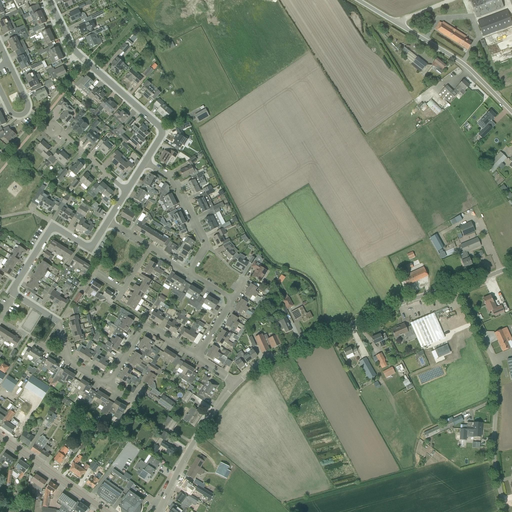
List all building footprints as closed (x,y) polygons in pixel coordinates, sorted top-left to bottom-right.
[(22,0),(25,5),(29,13),(35,10),(33,6),(30,8),(28,3),(28,2),(26,0),(22,0)] [(469,0),(477,18),(503,8),(500,0),(469,0)] [(31,19),(32,22),(43,17),(40,11),(37,13),(35,10),(29,13),(31,16),(33,15),(34,18),(31,19)] [(73,12),(69,14),(71,18),(70,19),(71,21),(72,21),(72,22),(77,19),(80,18),(81,21),(87,18),(85,15),(84,14),(83,13),(82,13),(81,13),(80,14),(78,10),(73,12)] [(478,21),(483,37),(511,25),(511,24),(507,10),(478,21)] [(89,17),(91,20),(104,14),(103,11),(89,17)] [(27,32),(28,35),(45,27),(43,24),(46,23),(43,17),(32,22),(33,25),(37,24),(38,27),(27,32)] [(0,22),(0,24),(2,29),(13,23),(12,20),(9,22),(7,19),(0,22)] [(87,31),(89,34),(90,33),(93,32),(92,29),(95,27),(91,21),(78,27),(82,34),(87,31)] [(435,29),(468,50),(472,43),(465,39),(466,38),(442,23),(442,24),(439,22),(435,29)] [(8,33),(10,36),(17,33),(15,29),(16,29),(15,26),(13,23),(2,29),(5,34),(8,33)] [(8,41),(11,47),(19,43),(16,37),(21,35),(21,34),(25,32),(28,38),(30,37),(28,35),(27,32),(25,28),(19,31),(17,33),(10,36),(11,39),(8,41)] [(40,30),(28,35),(30,37),(30,38),(36,35),(36,36),(39,34),(42,40),(41,40),(52,35),(49,29),(46,31),(41,33),(40,30)] [(90,36),(86,38),(91,48),(102,43),(100,38),(98,35),(96,37),(94,34),(91,35),(90,36)] [(45,42),(47,45),(55,41),(52,35),(41,40),(43,43),(45,42)] [(19,43),(11,47),(13,52),(16,51),(17,54),(27,50),(23,41),(19,43)] [(131,45),(127,41),(120,49),(125,54),(129,48),(131,45)] [(405,46),(400,52),(412,63),(417,57),(405,46)] [(48,56),(49,59),(50,58),(53,57),(61,53),(59,51),(60,50),(59,47),(58,48),(58,47),(50,51),(52,54),(48,56)] [(43,50),(37,53),(39,56),(50,50),(49,48),(43,50)] [(18,62),(19,65),(31,59),(27,61),(25,57),(30,54),(27,50),(17,55),(18,58),(17,59),(16,60),(17,62),(18,62)] [(53,57),(57,66),(62,64),(60,60),(63,59),(61,53),(53,57)] [(412,63),(411,65),(420,73),(424,76),(429,70),(425,67),(427,65),(417,57),(417,58),(412,63)] [(114,72),(118,75),(123,69),(121,67),(124,64),(117,58),(111,64),(114,66),(110,70),(113,73),(114,72)] [(437,70),(441,74),(443,72),(443,70),(446,65),(437,58),(432,65),(437,70)] [(19,65),(22,70),(30,67),(29,64),(30,63),(31,63),(32,62),(33,61),(32,60),(31,60),(31,59),(19,65)] [(30,66),(32,70),(43,64),(42,62),(41,62),(36,64),(35,64),(30,66)] [(32,70),(33,73),(44,67),(43,64),(32,70)] [(50,79),(51,82),(52,82),(53,81),(52,79),(53,78),(53,80),(58,78),(66,74),(63,67),(54,71),(53,68),(46,71),(47,74),(47,73),(49,77),(50,79)] [(143,75),(147,78),(153,71),(150,68),(143,75)] [(132,80),(137,85),(142,79),(132,70),(127,76),(125,78),(130,82),(132,80)] [(25,77),(28,83),(40,77),(39,74),(35,76),(33,73),(25,77)] [(28,83),(31,88),(39,85),(37,82),(41,80),(40,77),(28,83)] [(75,85),(80,90),(82,87),(83,85),(87,89),(93,83),(87,77),(84,79),(82,77),(75,85)] [(447,86),(440,93),(449,103),(459,92),(463,89),(465,91),(466,90),(469,86),(463,80),(460,84),(455,89),(453,92),(447,86)] [(150,97),(154,100),(161,93),(158,90),(155,93),(148,87),(151,84),(147,81),(143,86),(144,87),(143,88),(141,89),(141,91),(143,93),(145,92),(142,96),(147,100),(150,97)] [(36,97),(37,101),(48,96),(44,89),(34,94),(35,96),(35,97),(35,98),(36,97)] [(93,97),(99,102),(105,96),(100,91),(101,90),(100,89),(98,91),(96,89),(89,96),(92,99),(93,97)] [(426,105),(437,115),(442,110),(431,99),(426,105)] [(61,102),(58,105),(61,108),(63,109),(65,111),(59,118),(66,124),(68,122),(71,124),(74,120),(72,117),(69,114),(73,111),(69,108),(70,107),(67,104),(68,104),(66,103),(63,100),(61,102)] [(101,105),(110,114),(117,106),(109,100),(107,102),(105,100),(101,105)] [(157,111),(166,119),(172,112),(165,106),(165,105),(159,100),(154,105),(159,109),(157,111)] [(93,114),(97,118),(101,112),(97,109),(93,114)] [(205,109),(194,115),(198,123),(210,117),(205,109)] [(481,121),(486,125),(491,120),(492,121),(496,116),(491,110),(486,115),(481,121)] [(77,133),(80,135),(83,131),(82,130),(87,125),(82,120),(81,120),(80,119),(85,113),(82,111),(74,120),(78,124),(73,129),(75,131),(74,131),(77,133)] [(117,118),(123,123),(129,117),(122,111),(121,113),(118,111),(116,114),(118,116),(117,118)] [(126,124),(130,127),(135,122),(131,119),(126,124)] [(85,137),(94,145),(100,138),(96,135),(99,131),(96,128),(95,128),(99,123),(96,120),(91,126),(92,127),(89,131),(90,132),(85,137)] [(140,131),(137,133),(139,135),(145,141),(144,139),(149,134),(146,132),(148,129),(143,124),(139,128),(138,129),(140,131)] [(185,129),(183,125),(176,128),(178,133),(174,140),(175,141),(173,144),(180,148),(182,145),(183,146),(187,140),(186,140),(186,139),(185,138),(182,137),(184,135),(181,131),(185,129)] [(488,125),(478,135),(482,139),(492,129),(488,125)] [(4,138),(10,142),(16,135),(10,130),(4,138)] [(120,138),(126,144),(129,140),(123,135),(120,138)] [(130,141),(136,147),(138,144),(140,147),(145,141),(139,135),(136,137),(135,136),(130,141)] [(99,149),(106,155),(112,148),(107,144),(109,142),(104,137),(98,144),(101,146),(99,149)] [(48,160),(49,161),(53,157),(47,152),(51,148),(43,141),(37,147),(43,152),(41,155),(47,160),(48,160)] [(49,161),(51,163),(53,165),(57,160),(64,165),(67,162),(70,158),(62,152),(61,154),(58,151),(54,155),(53,157),(49,161)] [(111,163),(117,168),(123,161),(120,158),(122,156),(116,151),(112,156),(115,158),(112,161),(113,161),(111,163)] [(159,161),(166,165),(171,156),(175,158),(177,155),(171,151),(169,154),(164,151),(161,157),(159,161)] [(180,152),(178,156),(186,162),(190,159),(180,152)] [(487,166),(493,172),(507,158),(500,152),(487,166)] [(117,168),(122,173),(124,171),(125,172),(127,169),(130,171),(134,166),(125,158),(123,161),(117,168)] [(72,177),(74,177),(84,166),(78,162),(73,167),(72,166),(69,170),(71,172),(70,173),(70,175),(72,177)] [(191,166),(180,171),(183,178),(188,176),(190,174),(192,177),(199,173),(198,171),(197,172),(196,170),(195,170),(193,167),(192,167),(191,166)] [(56,178),(60,181),(68,172),(65,169),(63,171),(60,175),(60,174),(56,178)] [(187,183),(190,189),(198,185),(201,184),(199,179),(203,177),(203,176),(204,175),(203,172),(199,173),(192,177),(190,178),(191,181),(187,183)] [(80,181),(87,188),(93,181),(88,177),(89,175),(87,173),(80,181)] [(147,179),(155,184),(157,180),(160,181),(162,178),(156,174),(155,177),(150,174),(147,179)] [(154,194),(156,196),(158,193),(153,190),(155,188),(153,187),(155,184),(147,179),(144,184),(148,187),(147,189),(144,188),(154,194)] [(71,188),(73,190),(79,183),(76,180),(69,188),(70,190),(71,188)] [(89,191),(95,196),(99,192),(102,194),(108,188),(102,183),(98,187),(95,184),(89,191)] [(190,189),(194,195),(201,191),(198,185),(190,189)] [(108,188),(102,194),(105,197),(104,199),(102,202),(105,205),(106,203),(109,206),(110,205),(111,203),(113,202),(110,199),(109,198),(111,196),(113,193),(108,188)] [(139,188),(136,193),(137,194),(144,198),(146,196),(147,196),(148,195),(149,196),(150,196),(152,198),(154,194),(144,188),(145,189),(144,191),(140,189),(139,188)] [(502,191),(507,197),(511,194),(505,188),(502,191)] [(39,205),(45,209),(50,201),(47,199),(49,196),(43,192),(43,191),(40,189),(34,197),(38,199),(39,198),(42,200),(39,205)] [(162,201),(164,205),(174,199),(171,194),(169,195),(168,192),(165,189),(164,190),(161,196),(159,200),(162,202),(162,201)] [(139,206),(143,208),(144,206),(143,205),(147,200),(136,193),(133,198),(138,202),(137,204),(134,203),(139,206)] [(62,203),(65,205),(71,196),(67,194),(65,197),(62,203)] [(201,199),(196,201),(199,207),(210,201),(208,196),(207,196),(204,197),(201,199)] [(50,201),(45,209),(50,213),(53,209),(54,207),(57,209),(59,207),(61,203),(55,199),(53,203),(50,201)] [(169,209),(170,212),(175,209),(174,206),(177,205),(174,199),(164,205),(167,210),(169,209)] [(210,201),(199,207),(202,213),(207,211),(210,209),(212,207),(213,207),(210,201)] [(77,212),(80,214),(86,205),(83,203),(77,212)] [(80,214),(84,216),(87,211),(88,212),(90,208),(86,205),(80,214)] [(95,211),(101,215),(103,211),(93,205),(90,208),(95,211)] [(125,209),(121,216),(126,219),(130,212),(133,208),(131,207),(130,206),(128,209),(127,208),(126,209),(125,209)] [(58,215),(64,219),(70,209),(67,207),(66,210),(63,208),(58,215)] [(64,219),(70,223),(75,216),(72,214),(74,211),(70,209),(64,219)] [(205,219),(208,225),(219,219),(216,214),(220,211),(219,209),(214,211),(213,212),(214,214),(205,219)] [(170,220),(171,223),(176,221),(183,218),(180,212),(178,213),(176,210),(169,213),(171,219),(170,220)] [(126,219),(131,222),(135,215),(130,212),(126,219)] [(140,233),(144,225),(148,219),(151,217),(149,215),(147,216),(148,217),(144,220),(143,219),(141,223),(137,221),(134,226),(137,227),(135,230),(140,233)] [(179,229),(180,232),(185,229),(184,226),(183,224),(186,223),(183,218),(176,221),(177,224),(176,225),(178,230),(179,229)] [(76,229),(82,232),(86,225),(84,224),(85,221),(82,219),(76,229)] [(208,225),(211,231),(222,225),(219,219),(208,225)] [(82,232),(88,236),(94,226),(91,225),(92,223),(89,221),(86,225),(82,232)] [(460,227),(463,237),(474,232),(471,223),(460,227)] [(140,233),(144,235),(149,228),(144,225),(140,233)] [(144,235),(149,239),(154,231),(149,228),(144,235)] [(218,235),(213,238),(217,245),(222,242),(224,245),(230,242),(229,239),(224,241),(222,237),(222,236),(227,234),(225,231),(224,228),(216,232),(218,235)] [(149,239),(153,241),(158,234),(154,231),(149,239)] [(153,241),(158,244),(163,237),(158,234),(153,241)] [(184,242),(191,247),(194,242),(191,240),(192,238),(186,234),(182,241),(184,242)] [(431,237),(437,251),(444,248),(438,234),(431,237)] [(163,237),(158,244),(163,247),(164,245),(167,246),(170,242),(171,240),(168,238),(167,239),(163,237)] [(463,252),(459,254),(462,261),(464,268),(472,264),(467,252),(480,247),(477,239),(460,245),(463,252)] [(52,252),(53,252),(59,243),(56,241),(56,242),(53,241),(47,249),(52,252)] [(180,248),(190,254),(192,251),(190,249),(191,247),(184,242),(182,246),(180,248)] [(224,245),(223,246),(225,250),(225,249),(226,251),(223,254),(229,260),(232,258),(235,254),(231,250),(234,247),(230,242),(224,245)] [(53,252),(58,255),(63,247),(60,245),(61,244),(59,243),(53,252)] [(13,250),(22,255),(23,253),(25,253),(26,251),(19,246),(17,249),(15,248),(13,250)] [(58,255),(63,258),(69,249),(66,248),(66,249),(63,247),(58,255)] [(66,260),(68,262),(73,253),(70,252),(71,250),(69,249),(63,258),(64,256),(67,258),(66,260)] [(176,254),(178,255),(184,259),(185,256),(188,258),(190,254),(182,249),(180,252),(178,251),(176,254)] [(12,256),(20,261),(21,259),(20,258),(22,255),(13,250),(12,253),(14,254),(12,256)] [(43,256),(48,259),(49,257),(51,255),(46,251),(43,256)] [(407,254),(410,259),(416,257),(413,251),(407,254)] [(235,265),(244,271),(248,263),(243,260),(245,257),(240,254),(239,255),(238,255),(234,260),(235,259),(238,261),(235,265)] [(7,260),(15,266),(17,263),(18,263),(20,261),(12,256),(10,255),(7,260)] [(258,255),(255,260),(260,264),(263,260),(262,260),(258,255)] [(74,268),(75,268),(80,260),(77,258),(78,257),(75,256),(69,265),(74,268)] [(14,268),(15,266),(7,260),(5,259),(4,261),(2,259),(0,262),(4,265),(13,271),(15,269),(14,268)] [(75,268),(80,271),(86,262),(83,261),(83,262),(80,260),(75,268)] [(38,266),(47,271),(46,270),(47,267),(49,268),(51,266),(43,261),(41,264),(40,263),(38,266)] [(151,261),(147,267),(161,276),(163,272),(159,269),(157,268),(159,265),(157,264),(157,265),(151,261)] [(83,273),(85,275),(90,267),(87,265),(88,263),(86,262),(80,271),(81,270),(84,271),(83,273)] [(253,276),(260,281),(267,271),(259,266),(260,265),(255,262),(251,267),(256,270),(253,276)] [(1,271),(9,276),(11,273),(12,274),(13,271),(4,265),(1,271)] [(36,272),(44,277),(47,271),(38,266),(37,268),(38,269),(36,272)] [(157,278),(159,279),(161,276),(147,267),(144,272),(150,276),(152,273),(155,275),(154,275),(157,277),(157,278)] [(404,279),(407,286),(428,276),(423,267),(409,273),(410,276),(404,279)] [(32,276),(39,280),(41,282),(44,277),(36,272),(34,274),(33,274),(32,276)] [(152,281),(141,274),(140,277),(145,280),(142,284),(148,288),(152,281)] [(168,286),(173,289),(179,278),(174,275),(171,279),(168,277),(165,283),(168,285),(168,286)] [(30,282),(38,287),(39,284),(37,283),(39,280),(32,276),(30,278),(32,279),(30,282)] [(178,291),(182,293),(185,288),(182,286),(184,282),(179,278),(173,289),(178,292),(178,291)] [(27,290),(35,295),(36,293),(33,291),(35,288),(37,289),(38,287),(30,282),(28,284),(27,284),(25,286),(28,288),(27,290)] [(88,286),(84,293),(88,295),(90,296),(93,290),(97,293),(98,293),(99,291),(101,287),(101,286),(99,284),(98,285),(94,282),(91,288),(88,286)] [(133,287),(145,294),(148,288),(142,284),(140,288),(135,285),(133,287)] [(247,290),(256,295),(258,293),(255,291),(257,288),(251,284),(247,290)] [(177,301),(180,303),(186,293),(192,296),(196,289),(191,286),(188,290),(185,288),(182,293),(177,301)] [(51,300),(53,302),(59,294),(54,291),(54,289),(52,287),(48,294),(50,296),(48,300),(50,302),(51,300)] [(133,294),(141,299),(145,294),(133,287),(132,289),(135,291),(133,294)] [(196,289),(192,296),(197,299),(199,296),(201,292),(196,289)] [(107,301),(112,304),(112,303),(115,299),(112,297),(114,295),(106,290),(104,294),(103,295),(101,294),(98,299),(100,301),(105,300),(106,298),(108,300),(107,301)] [(247,290),(244,295),(253,301),(256,295),(247,290)] [(130,299),(138,304),(140,302),(141,299),(133,294),(130,292),(129,295),(131,296),(131,297),(130,299)] [(74,301),(78,303),(80,299),(81,300),(82,299),(81,298),(83,295),(79,293),(74,301)] [(55,305),(58,306),(62,300),(59,298),(61,295),(59,294),(53,302),(56,304),(55,305)] [(158,300),(163,304),(167,298),(161,295),(158,300)] [(203,304),(209,307),(213,299),(208,296),(203,304)] [(491,310),(494,316),(504,312),(502,306),(492,310),(491,307),(495,306),(490,296),(483,299),(486,306),(486,305),(489,312),(491,310)] [(126,305),(134,310),(137,306),(138,304),(130,299),(127,297),(126,299),(125,300),(128,302),(126,305)] [(283,301),(287,309),(293,306),(288,298),(283,301)] [(61,307),(64,309),(69,300),(67,299),(65,302),(62,300),(58,306),(60,308),(61,307)] [(210,311),(216,315),(219,309),(216,307),(218,303),(213,299),(209,307),(211,308),(210,311)] [(238,305),(247,310),(248,308),(246,306),(248,303),(241,299),(238,305)] [(236,311),(234,313),(239,316),(241,314),(243,311),(246,313),(247,310),(238,305),(235,310),(236,311)] [(279,308),(282,315),(288,313),(284,305),(279,308)] [(301,319),(303,323),(312,318),(309,312),(306,314),(302,306),(291,312),(295,320),(302,316),(303,318),(301,319)] [(121,321),(130,327),(133,321),(130,319),(132,315),(122,309),(120,312),(125,315),(121,321)] [(149,318),(155,322),(160,313),(158,311),(156,314),(153,312),(149,318)] [(155,322),(160,325),(164,319),(161,317),(163,314),(160,313),(155,322)] [(415,334),(421,348),(445,338),(434,313),(410,323),(411,326),(406,328),(404,324),(391,329),(395,338),(404,334),(406,338),(415,334)] [(232,315),(229,320),(238,326),(239,323),(236,321),(238,318),(236,317),(232,315)] [(176,322),(170,331),(176,334),(179,328),(176,326),(178,323),(179,324),(181,319),(179,318),(177,320),(176,322)] [(283,320),(277,323),(278,326),(280,331),(284,329),(286,333),(291,330),(289,326),(286,318),(283,320)] [(229,320),(225,326),(229,328),(231,329),(230,330),(233,332),(236,328),(238,326),(229,320)] [(110,327),(115,331),(117,332),(122,335),(124,331),(126,332),(130,327),(121,321),(117,328),(112,324),(110,327)] [(168,321),(165,328),(170,331),(176,322),(173,321),(172,323),(168,321)] [(185,331),(182,336),(188,339),(193,330),(195,327),(196,326),(197,324),(194,323),(193,325),(191,328),(191,329),(189,331),(186,329),(185,331)] [(506,328),(494,333),(503,352),(510,348),(507,342),(511,340),(506,328)] [(0,337),(0,338),(5,342),(10,334),(7,332),(8,331),(6,329),(0,337)] [(188,339),(193,342),(197,336),(194,335),(196,332),(193,330),(188,339)] [(219,336),(228,341),(232,334),(228,332),(228,333),(223,330),(219,336)] [(255,338),(262,353),(269,350),(266,345),(270,344),(272,348),(280,344),(276,336),(269,339),(269,338),(268,338),(265,333),(255,338)] [(379,342),(381,347),(385,346),(382,341),(387,339),(385,333),(380,335),(380,334),(371,338),(374,344),(379,342)] [(5,342),(10,345),(16,336),(13,334),(13,335),(10,334),(5,342)] [(13,347),(15,348),(20,340),(17,338),(18,337),(16,336),(10,345),(11,343),(14,345),(13,347)] [(110,340),(119,346),(123,340),(116,336),(114,340),(112,338),(110,340)] [(216,341),(222,345),(224,342),(227,343),(228,341),(219,336),(216,341)] [(145,337),(141,342),(150,348),(152,346),(154,343),(151,341),(145,337)] [(105,350),(108,352),(110,348),(116,351),(119,346),(110,340),(109,340),(105,346),(101,343),(99,346),(100,347),(105,350)] [(141,342),(138,348),(140,350),(139,352),(146,356),(149,358),(152,352),(154,354),(156,352),(150,348),(141,342)] [(77,355),(83,359),(88,350),(83,347),(81,345),(79,348),(81,349),(77,355)] [(213,345),(210,351),(219,356),(221,358),(223,355),(217,352),(219,349),(213,345)] [(27,357),(32,360),(38,350),(33,347),(31,350),(28,348),(23,356),(27,358),(27,357)] [(344,350),(346,356),(357,351),(355,348),(351,349),(350,347),(344,350)] [(249,348),(245,350),(246,351),(248,354),(252,360),(253,359),(253,360),(256,358),(255,358),(257,356),(254,352),(251,348),(250,349),(249,348)] [(163,360),(165,362),(171,353),(166,349),(162,355),(165,357),(163,360)] [(43,353),(38,350),(32,360),(31,361),(34,363),(36,361),(40,364),(40,363),(44,358),(41,356),(43,353)] [(88,350),(83,359),(88,362),(90,360),(92,361),(96,354),(94,352),(91,351),(88,350)] [(221,364),(223,365),(225,362),(226,361),(224,360),(222,359),(221,358),(219,356),(210,351),(206,356),(212,360),(214,358),(220,362),(222,363),(221,364)] [(241,351),(236,354),(238,356),(240,359),(243,363),(245,361),(247,364),(250,362),(252,360),(248,354),(245,356),(243,353),(241,351)] [(99,367),(104,371),(108,365),(106,363),(109,357),(112,358),(114,355),(108,352),(104,358),(99,367)] [(135,352),(132,357),(141,362),(146,356),(139,352),(138,354),(135,352)] [(96,354),(92,361),(94,362),(93,364),(99,367),(104,358),(99,355),(97,353),(96,354)] [(165,362),(168,363),(170,360),(173,362),(177,356),(171,353),(165,362)] [(375,356),(382,369),(387,366),(384,361),(385,361),(381,353),(375,356)] [(151,364),(155,366),(157,363),(156,363),(159,357),(156,356),(153,361),(151,364)] [(132,357),(128,363),(135,367),(137,364),(139,366),(141,362),(132,357)] [(37,370),(40,371),(43,367),(48,370),(54,361),(48,358),(44,365),(40,363),(40,364),(37,369),(37,370)] [(361,366),(369,380),(376,376),(366,358),(359,362),(360,364),(358,365),(359,367),(361,366)] [(236,359),(233,361),(239,369),(242,368),(244,367),(243,366),(245,365),(243,363),(240,359),(237,361),(236,359)] [(50,378),(54,380),(58,372),(55,371),(59,365),(54,361),(48,370),(53,373),(50,378)] [(181,373),(179,377),(181,379),(189,366),(184,363),(180,369),(183,371),(181,374),(181,373)] [(0,368),(0,370),(5,373),(8,367),(3,364),(0,368)] [(142,374),(144,375),(148,368),(150,365),(148,364),(142,374)] [(150,365),(148,368),(151,370),(156,373),(156,372),(158,369),(155,366),(151,364),(150,365)] [(172,372),(174,373),(176,371),(177,371),(180,366),(177,364),(172,372)] [(189,366),(181,379),(187,382),(188,381),(192,383),(197,375),(193,372),(195,370),(189,366)] [(122,373),(131,379),(133,376),(130,374),(132,371),(126,367),(122,373)] [(383,372),(386,378),(395,374),(392,368),(383,372)] [(59,378),(64,381),(65,382),(70,372),(65,369),(64,371),(61,369),(58,372),(54,380),(53,381),(55,382),(56,383),(59,378)] [(65,382),(67,383),(69,380),(72,382),(76,376),(70,372),(65,382)] [(146,378),(144,382),(148,385),(147,386),(152,389),(151,392),(150,392),(155,395),(157,396),(158,397),(160,393),(157,391),(155,389),(156,388),(155,383),(153,382),(157,376),(150,372),(147,376),(146,378)] [(122,373),(119,378),(121,380),(120,383),(125,387),(127,383),(128,384),(129,382),(131,379),(122,373)] [(4,382),(14,389),(18,382),(8,376),(4,382)] [(49,388),(32,376),(27,385),(43,398),(49,388)] [(77,394),(80,395),(87,383),(82,380),(78,386),(81,388),(77,394)] [(206,387),(214,392),(218,386),(214,384),(214,385),(209,382),(206,387)] [(80,395),(82,397),(84,394),(87,396),(93,386),(87,383),(80,395)] [(199,395),(205,399),(205,398),(204,398),(206,394),(211,397),(214,392),(206,387),(204,386),(201,391),(202,391),(199,395)] [(96,402),(98,403),(104,394),(98,391),(94,397),(98,399),(96,402)] [(184,395),(180,401),(183,403),(184,401),(186,403),(189,400),(189,399),(192,394),(187,391),(185,393),(184,395)] [(101,412),(104,414),(107,408),(111,402),(108,400),(109,398),(104,394),(98,403),(104,407),(101,412)] [(155,395),(153,398),(155,399),(159,402),(158,402),(170,410),(175,403),(163,395),(160,399),(158,397),(157,396),(155,395)] [(17,400),(10,409),(15,413),(22,403),(17,400)] [(110,410),(110,411),(112,413),(111,415),(113,417),(114,417),(114,415),(121,404),(116,401),(110,410)] [(114,427),(118,429),(125,419),(121,416),(123,414),(127,407),(121,404),(114,417),(116,418),(117,417),(120,419),(114,427)] [(188,422),(195,426),(203,414),(193,408),(187,415),(186,415),(183,420),(187,422),(188,421),(188,422)] [(0,425),(0,426),(10,410),(9,410),(7,413),(5,411),(2,415),(0,414),(0,425)] [(41,424),(48,429),(55,420),(48,415),(41,424)] [(438,433),(440,432),(459,423),(460,425),(464,423),(461,416),(459,416),(459,415),(444,422),(445,423),(423,433),(426,439),(438,433)] [(163,424),(172,430),(177,423),(168,417),(163,424)] [(2,427),(2,428),(8,432),(11,434),(15,428),(14,427),(9,424),(8,423),(6,422),(2,427)] [(459,440),(466,440),(466,436),(473,437),(481,437),(481,430),(467,429),(460,429),(459,440)] [(166,452),(173,456),(177,450),(170,446),(162,441),(163,440),(165,441),(169,435),(163,431),(159,437),(160,438),(155,444),(151,450),(156,454),(160,447),(159,447),(161,445),(164,446),(164,447),(168,449),(166,452)] [(24,433),(19,440),(28,446),(34,438),(29,434),(25,432),(24,433)] [(30,451),(38,456),(43,450),(42,450),(45,445),(41,443),(45,438),(42,436),(41,437),(35,445),(30,451)] [(63,447),(54,460),(55,460),(54,461),(57,463),(57,462),(60,464),(62,460),(63,461),(65,458),(67,456),(65,455),(64,454),(67,450),(68,450),(71,446),(66,443),(64,447),(63,447)] [(71,451),(76,454),(80,447),(76,444),(71,451)] [(38,456),(46,461),(50,455),(47,453),(51,448),(46,445),(43,450),(38,456)] [(0,466),(1,467),(3,464),(5,461),(11,465),(15,460),(5,453),(0,459),(0,466)] [(72,473),(74,475),(79,467),(76,465),(80,460),(81,461),(83,458),(79,455),(77,458),(76,458),(71,466),(72,467),(69,470),(72,472),(72,473)] [(186,475),(193,479),(197,473),(201,476),(204,470),(200,468),(206,458),(201,455),(199,458),(197,457),(186,475)] [(138,462),(135,467),(139,469),(142,471),(140,474),(139,476),(142,478),(147,481),(149,477),(150,478),(153,474),(152,474),(153,472),(154,472),(154,471),(154,470),(156,471),(158,467),(160,463),(151,456),(146,464),(143,462),(142,461),(140,460),(139,463),(138,462)] [(6,484),(11,484),(12,475),(17,479),(18,477),(20,479),(29,467),(20,461),(14,470),(9,468),(6,484)] [(220,462),(215,473),(224,477),(229,466),(220,462)] [(99,465),(96,463),(91,471),(94,473),(99,465)] [(77,476),(80,478),(83,474),(84,475),(90,467),(86,464),(83,470),(79,467),(74,475),(77,477),(77,476)] [(30,475),(28,482),(31,482),(31,481),(33,483),(32,490),(32,494),(35,494),(36,485),(41,478),(36,475),(33,478),(30,475)] [(91,477),(86,483),(93,488),(99,480),(95,477),(94,478),(91,477)] [(35,494),(35,497),(38,497),(39,493),(42,493),(43,487),(47,482),(41,478),(36,485),(35,494)] [(197,485),(203,489),(206,484),(204,482),(203,484),(195,479),(193,483),(197,485)] [(105,480),(96,493),(98,495),(100,498),(102,499),(104,501),(106,502),(108,503),(110,504),(113,505),(115,503),(119,497),(119,496),(122,492),(105,480)] [(130,481),(126,487),(130,490),(131,488),(133,486),(134,484),(130,481)] [(46,489),(43,506),(46,507),(48,507),(49,499),(50,496),(49,496),(49,495),(49,492),(53,494),(57,489),(58,487),(50,482),(47,486),(46,489)] [(181,488),(186,492),(188,489),(192,491),(194,488),(186,482),(181,488)] [(213,495),(198,486),(195,490),(211,499),(213,495)] [(128,492),(124,498),(125,499),(141,510),(141,509),(141,507),(140,505),(143,501),(134,494),(129,491),(128,492)] [(85,511),(86,511),(87,511),(89,510),(88,509),(80,503),(79,505),(77,503),(72,500),(67,497),(62,493),(57,501),(56,503),(61,506),(65,510),(68,511),(85,511)] [(181,504),(188,509),(192,504),(195,506),(199,500),(197,499),(191,496),(189,494),(187,498),(180,493),(176,499),(181,503),(181,504)] [(140,511),(141,511),(141,510),(125,499),(119,507),(121,508),(121,510),(121,511),(140,511)]
